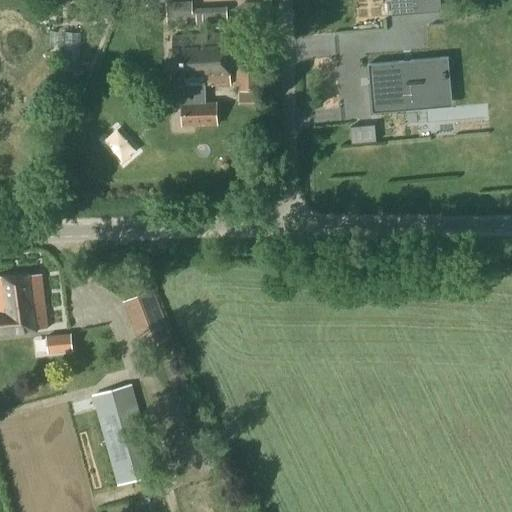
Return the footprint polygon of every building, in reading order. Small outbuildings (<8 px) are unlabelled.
[(440,12),(439,0),(412,0),(414,14),(440,12)] [(198,1),(177,1),(178,26),(199,25),(198,1)] [(202,10),(202,23),(230,23),(229,10),(202,10)] [(171,39),(173,89),(184,89),(185,104),(183,104),(184,126),(216,125),(215,104),(203,104),(203,88),(230,87),(229,37),(171,39)] [(368,66),(372,108),(415,104),(414,96),(447,92),(444,59),(368,66)] [(238,91),(238,103),(259,103),(259,67),(237,67),(237,91),(238,91)] [(349,127),(350,144),(375,142),(373,125),(349,127)] [(0,278),(0,335),(47,330),(41,275),(0,278)] [(156,297),(126,312),(147,354),(177,339),(156,297)] [(46,337),(48,355),(72,353),(70,335),(46,337)] [(92,396),(118,485),(156,475),(130,385),(92,396)]
